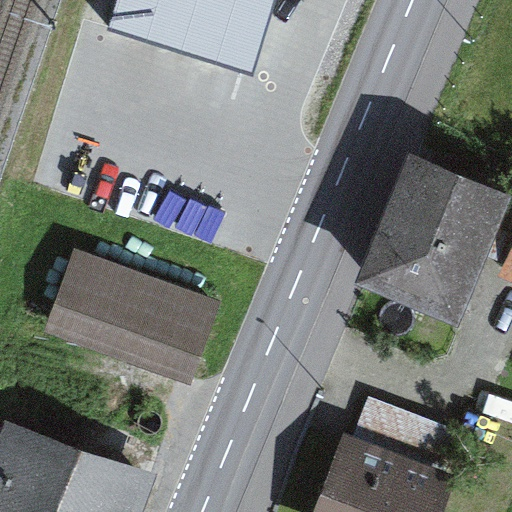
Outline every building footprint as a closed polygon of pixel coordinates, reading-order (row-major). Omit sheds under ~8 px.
[(124,0),(121,11),(262,60),(283,0),(124,0)] [(511,274),(511,202),(420,163),(369,282),(452,318),(477,259),(511,274)] [(155,379),(184,300),(56,254),(27,334),(155,379)] [(105,382),(94,378),(80,385),(76,397),(82,410),(96,414),(110,405),(112,394),(105,382)] [(131,511),(142,483),(9,435),(0,458),(0,511),(131,511)] [(437,511),(447,484),(348,449),(325,511),(437,511)]
